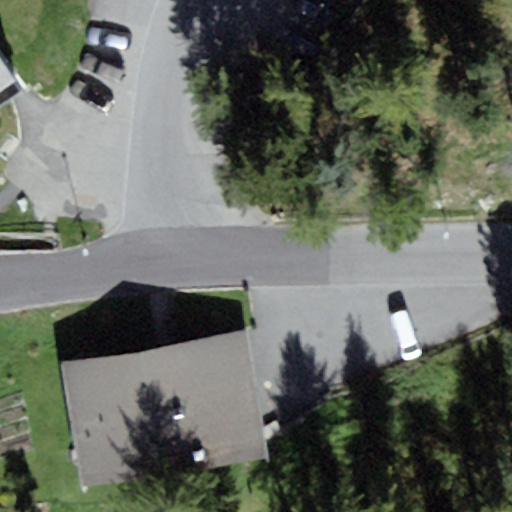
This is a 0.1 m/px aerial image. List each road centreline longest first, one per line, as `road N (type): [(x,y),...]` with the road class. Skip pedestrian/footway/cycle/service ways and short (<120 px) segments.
road 1 (residential): [(511,252),(196,257)]
road 2 (residential): [(196,257),(166,130),(169,82),(196,0)]
road 3 (residential): [(196,257),(0,290)]
